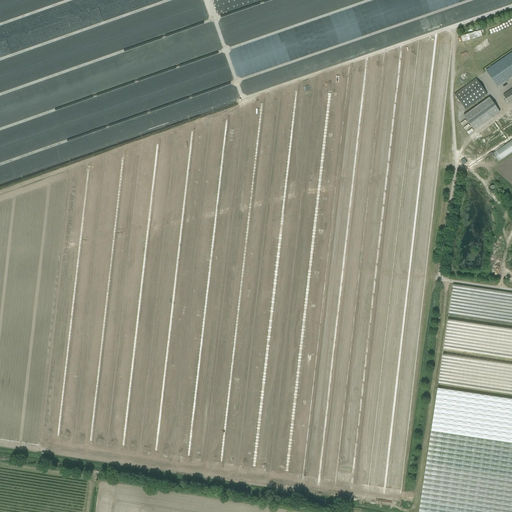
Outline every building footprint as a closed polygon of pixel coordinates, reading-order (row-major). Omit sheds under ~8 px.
[(511,55),(510,57),(509,56),(506,58),(507,59),(499,64),(499,63),(496,65),(496,66),(489,71),(488,70),(487,71),(498,88),(500,87),(499,86),(506,81),(507,82),(510,80),(509,79),(511,76),(511,55)] [(454,94),(465,110),(484,97),(485,98),(488,95),(476,79),(454,94)] [(508,104),(511,101),(511,89),(503,96),(508,104)] [(464,117),(473,129),(489,118),(486,114),(489,113),(492,118),(500,112),(489,97),(481,102),(483,104),(464,117)] [(511,139),(492,151),(497,160),(511,151),(511,139)] [(511,293),(453,284),(449,313),(511,322),(511,293)] [(511,329),(448,320),(438,383),(511,394),(511,329)] [(511,511),(511,399),(437,388),(419,511),(420,511),(511,511)]
